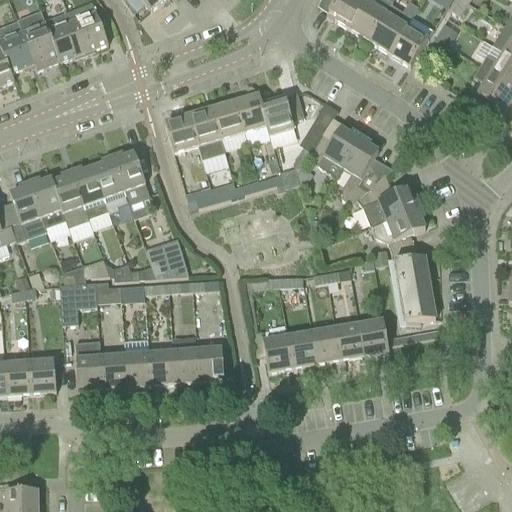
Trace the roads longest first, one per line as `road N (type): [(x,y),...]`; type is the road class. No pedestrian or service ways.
road 1 (residential): [(90,444),(232,435),(268,449),(470,408),(483,391),(479,249),(469,205)]
road 2 (residential): [(0,141),(274,31)]
road 3 (residential): [(469,205),(443,151),(402,111),(274,31)]
